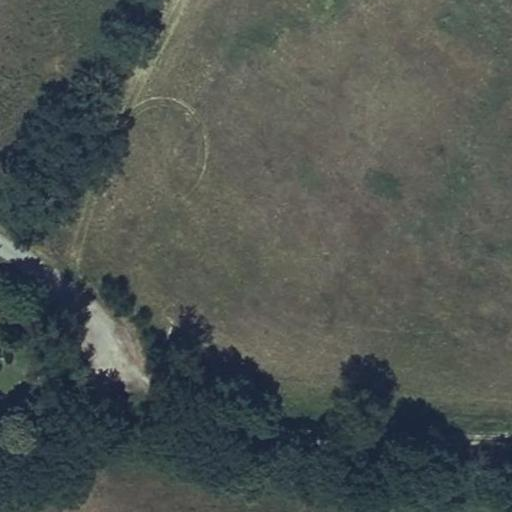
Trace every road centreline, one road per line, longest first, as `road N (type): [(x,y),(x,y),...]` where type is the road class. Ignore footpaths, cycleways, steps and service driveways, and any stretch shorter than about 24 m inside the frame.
road 1 (track): [(128,369),(263,424),(511,439)]
road 2 (residential): [(0,243),(71,285),(90,305),(91,331),(107,358),(128,369)]
road 3 (track): [(128,369),(0,473)]
